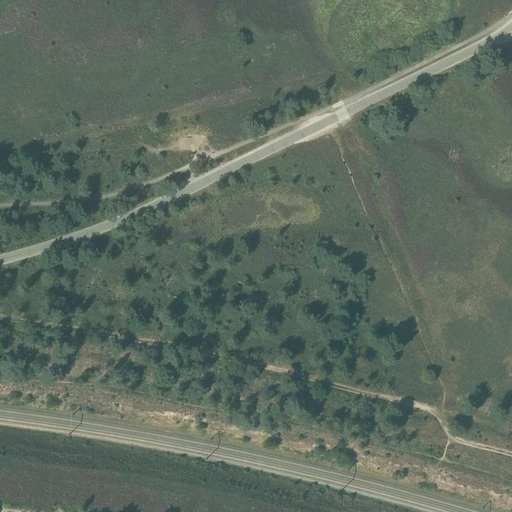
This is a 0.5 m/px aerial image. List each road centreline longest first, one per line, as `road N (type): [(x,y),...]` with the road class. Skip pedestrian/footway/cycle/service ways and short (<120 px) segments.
road 1 (tertiary): [(0,259),(104,226),(225,171),(511,25)]
road 2 (track): [(438,419),(180,347),(0,318)]
